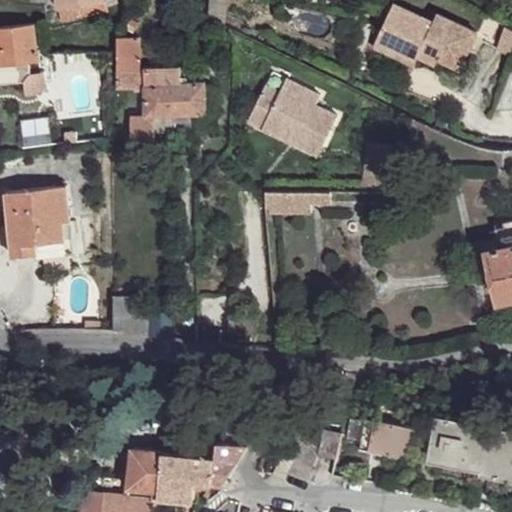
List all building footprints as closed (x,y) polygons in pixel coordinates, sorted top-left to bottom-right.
[(109,13),(105,0),(58,0),(63,21),(109,13)] [(224,0),(209,0),(209,4),(208,18),(224,26),(224,0)] [(474,34),(435,17),(430,25),(420,20),(419,21),(390,8),(372,51),(392,58),(414,69),(418,62),(433,70),(436,64),(457,73),(474,34)] [(0,83),(2,84),(29,81),(31,96),(42,94),(50,84),(47,70),(45,70),(37,22),(0,27),(0,83)] [(139,79),(139,38),(117,37),(118,89),(134,90),(134,80),(139,79)] [(180,84),(179,67),(145,69),(146,112),(131,113),(131,142),(154,141),(153,118),(205,115),(204,84),(180,84)] [(269,120),(300,135),(295,147),(318,158),(338,117),(316,106),(320,96),(287,79),(276,102),(262,94),(247,123),(263,131),(269,120)] [(300,135),(269,120),(263,131),(295,147),(300,135)] [(398,149),(371,144),(361,192),(389,193),(398,149)] [(72,238),(69,187),(10,193),(15,254),(38,252),(37,242),(72,238)] [(270,189),(265,190),(266,203),(332,204),(333,192),(270,189)] [(506,225),(497,228),(502,248),(490,251),(501,301),(511,299),(511,221),(505,223),(506,225)] [(136,297),(114,296),(114,333),(170,339),(170,315),(137,315),(136,297)] [(256,338),(258,318),(229,317),(229,335),(256,338)] [(255,410),(229,412),(231,430),(257,428),(255,410)] [(511,427),(438,412),(427,461),(483,473),(482,476),(511,482),(511,427)] [(412,427),(367,418),(362,449),(405,457),(412,427)] [(297,432),(297,439),(293,457),(278,454),(274,475),(286,478),(288,474),(313,480),(317,452),(334,455),(339,432),(323,428),(297,432)] [(189,438),(164,436),(160,455),(132,450),(124,495),(92,490),(87,497),(85,511),(158,511),(161,495),(195,499),(197,478),(209,481),(224,482),(229,462),(247,445),(215,441),(214,446),(188,443),(189,438)]
